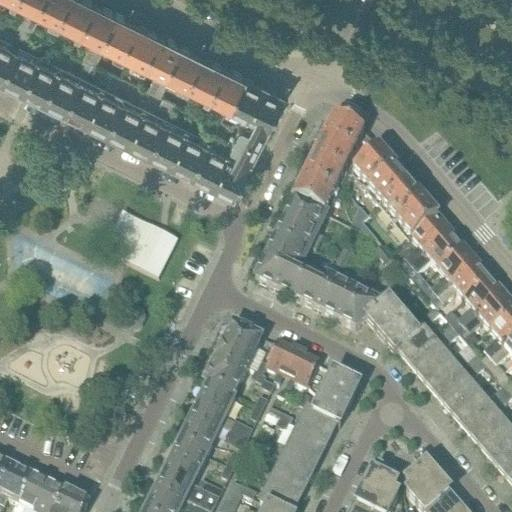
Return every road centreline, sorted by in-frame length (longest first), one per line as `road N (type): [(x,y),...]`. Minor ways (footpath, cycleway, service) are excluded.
road 1 (unclassified): [(511,267),(388,125),(314,78)]
road 2 (residential): [(244,220),(0,103)]
road 3 (residential): [(114,498),(212,289)]
road 4 (residential): [(212,289),(371,368),(402,405)]
road 5 (unclassified): [(314,78),(153,0)]
road 6 (residential): [(314,78),(244,220)]
road 7 (residential): [(402,405),(494,511)]
road 8 (residential): [(327,511),(366,432),(402,405)]
road 9 (residential): [(114,498),(0,440)]
